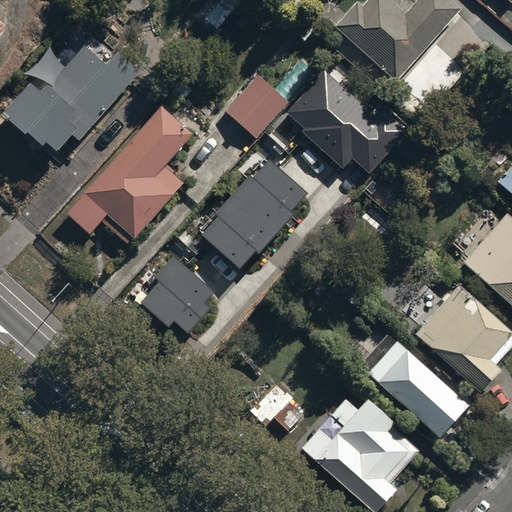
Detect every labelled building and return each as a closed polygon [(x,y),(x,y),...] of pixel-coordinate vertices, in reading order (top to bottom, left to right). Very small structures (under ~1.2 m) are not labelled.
[(231,0),(209,0),(196,15),(216,34),(240,7),(231,0)] [(332,34),(396,93),(463,19),(442,0),(425,0),(405,23),(379,0),(375,0),(362,14),(356,8),(332,34)] [(208,49),(189,32),(170,54),(189,71),(208,49)] [(80,148),(139,79),(115,59),(107,69),(85,51),(42,103),(30,92),(4,123),(10,129),(6,133),(24,147),(27,144),(44,158),(46,155),(58,165),(75,144),(80,148)] [(326,74),(289,115),(305,130),(302,133),(344,172),(353,162),(371,177),(409,135),(384,112),(377,120),(326,74)] [(223,118),(255,146),(285,113),(254,84),(223,118)] [(159,118),(64,222),(87,243),(98,231),(124,254),(180,192),(163,176),(190,146),(159,118)] [(250,177),(216,215),(218,218),(202,236),(240,271),(257,252),(261,255),(295,218),(291,215),(309,195),(270,160),(253,179),(250,177)] [(511,178),(501,191),(511,201),(511,178)] [(511,228),(508,225),(465,272),(511,314),(511,228)] [(211,311),(205,306),(215,294),(175,259),(138,302),(170,329),(175,324),(190,336),(211,311)] [(511,339),(462,294),(418,342),(486,403),(506,380),(493,369),(511,347),(511,339)] [(380,391),(441,447),(470,415),(408,360),(380,391)] [(293,401),(278,386),(249,415),(264,430),(274,420),(287,434),(304,418),(290,404),(293,401)] [(295,451),(362,511),(385,511),(398,498),(386,487),(413,458),(389,437),(394,431),(369,409),(358,421),(345,410),(333,423),(345,435),(334,448),(314,430),(295,451)]
